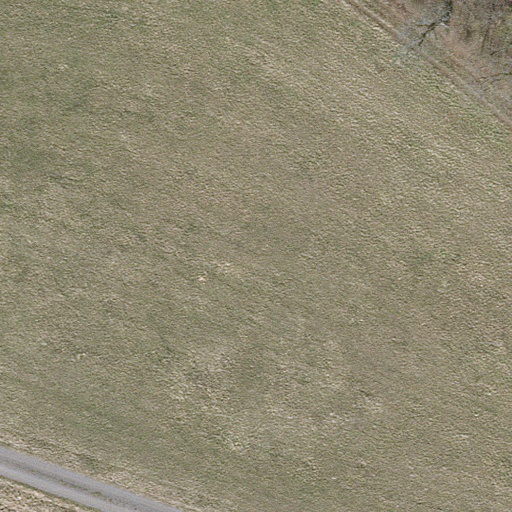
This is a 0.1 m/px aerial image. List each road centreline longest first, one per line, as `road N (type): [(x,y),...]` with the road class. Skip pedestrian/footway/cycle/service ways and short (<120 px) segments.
road 1 (track): [(511,107),(377,0)]
road 2 (track): [(0,460),(149,511)]
